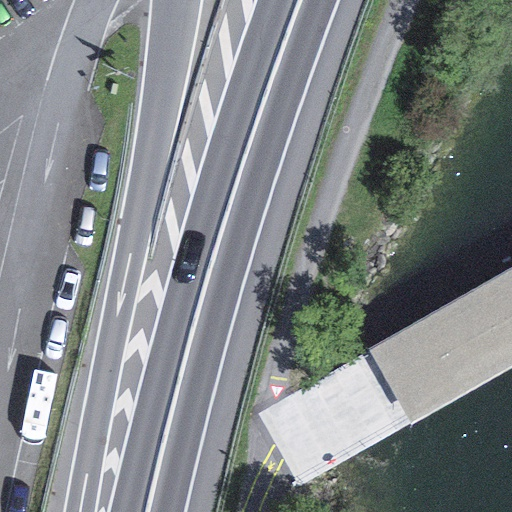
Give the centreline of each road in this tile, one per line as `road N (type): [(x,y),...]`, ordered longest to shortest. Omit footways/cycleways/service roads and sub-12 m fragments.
road 1 (trunk): [(164,511),(281,113),(323,0)]
road 2 (trunk): [(276,0),(170,323),(126,511)]
road 3 (trunk): [(175,0),(82,511)]
